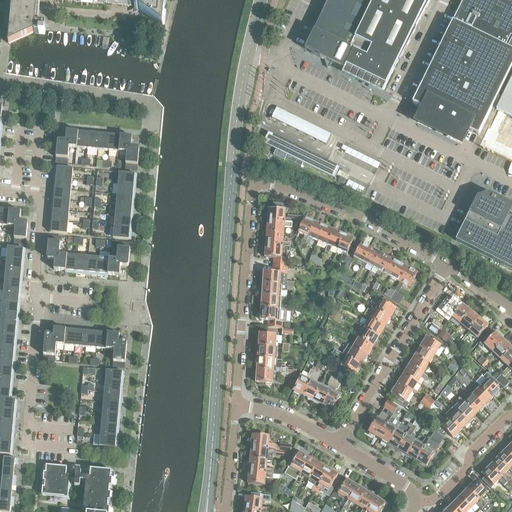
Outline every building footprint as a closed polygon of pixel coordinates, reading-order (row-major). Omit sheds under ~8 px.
[(12,0),(11,21),(9,45),(35,32),(35,34),(45,35),(46,31),(46,29),(46,27),(46,25),(38,24),(40,0),(12,0)] [(163,29),(166,0),(53,0),(54,0),(115,6),(115,2),(126,3),(125,7),(134,7),(133,15),(140,12),(163,29)] [(345,71),(379,0),(329,0),(309,42),(309,43),(309,44),(308,45),(308,46),(308,47),(308,48),(309,49),(309,50),(310,51),(310,52),(311,53),(312,54),(313,55),(320,58),(326,61),(326,62),(328,69),(330,68),(332,64),(345,70),(344,71),(345,71)] [(379,0),(345,71),(356,76),(355,78),(372,86),(373,84),(384,90),(384,91),(394,71),(428,0),(379,0)] [(424,120),(460,137),(464,129),(479,136),(511,67),(511,0),(464,0),(413,104),(428,111),(424,120)] [(511,78),(496,110),(511,117),(511,78)] [(285,159),(301,167),(303,163),(334,179),(340,168),(284,141),(287,134),(273,127),(270,133),(269,133),(263,144),(287,155),(285,159)] [(81,133),(78,133),(77,149),(87,150),(89,132),(83,131),(81,133)] [(77,149),(78,133),(67,132),(66,142),(60,141),(59,141),(58,142),(58,143),(56,165),(68,166),(69,148),(77,149)] [(89,132),(87,150),(98,151),(100,135),(97,135),(95,132),(89,132)] [(100,135),(98,151),(109,152),(110,134),(105,133),(103,135),(100,135)] [(119,153),(121,137),(118,137),(116,134),(110,134),(109,152),(119,153)] [(137,172),(139,150),(139,149),(138,148),(131,148),(132,138),(121,137),(119,153),(127,153),(125,171),(137,172)] [(258,153),(268,158),(270,153),(261,148),(258,153)] [(56,179),(72,180),(73,169),(55,168),(55,174),(57,176),(56,179)] [(337,175),(346,180),(349,176),(340,171),(337,175)] [(119,174),(118,184),(134,186),(134,183),(136,181),(137,175),(119,174)] [(72,180),(56,179),(56,182),(54,184),(53,189),(71,191),(72,180)] [(134,186),(118,184),(117,195),(135,197),(136,192),(134,189),(134,186)] [(71,191),(53,189),(53,195),(55,198),(54,200),(70,202),(71,191)] [(456,241),(487,257),(511,269),(511,205),(489,194),(477,198),(456,241)] [(135,197),(117,195),(116,206),(132,208),(132,205),(135,203),(135,197)] [(52,205),(51,211),(69,213),(70,202),(54,200),(54,204),(52,205)] [(270,209),(269,222),(293,224),(300,225),(303,218),(288,216),(288,217),(286,217),(286,210),(288,211),(288,204),(276,203),(276,209),(270,209)] [(116,206),(115,217),(133,219),(134,213),(132,211),(132,208),(116,206)] [(0,226),(8,227),(10,211),(7,211),(5,209),(0,208),(0,226)] [(21,212),(10,211),(8,227),(16,228),(14,245),(26,247),(28,225),(28,224),(27,223),(26,223),(20,222),(21,212)] [(69,213),(51,211),(51,217),(53,219),(52,222),(68,224),(69,213)] [(115,217),(114,228),(130,229),(130,226),(133,224),(133,219),(115,217)] [(306,236),(304,241),(307,242),(315,222),(305,218),(299,233),(306,236)] [(68,224),(52,222),(52,225),(50,227),(49,233),(67,235),(68,224)] [(269,222),(268,234),(284,235),(285,226),(292,227),(293,224),(269,222)] [(313,239),(318,241),(325,226),(315,222),(307,242),(306,244),(309,246),(313,239)] [(318,241),(328,245),(334,230),(325,226),(318,241)] [(130,229),(114,228),(113,239),(131,241),(132,235),(130,232),(130,229)] [(332,247),(337,249),(344,234),(334,230),(328,245),(325,253),(329,255),(332,247)] [(268,234),(267,246),(291,247),(291,242),(284,242),(284,235),(268,234)] [(340,261),(347,264),(350,257),(346,256),(347,254),(348,254),(354,239),(344,234),(337,249),(343,252),(342,255),(343,255),(340,261)] [(54,271),(65,272),(67,256),(59,255),(61,238),(49,236),(47,258),(47,259),(48,260),(49,260),(55,261),(54,271)] [(117,260),(110,260),(109,276),(120,277),(121,267),(126,267),(127,267),(128,267),(128,266),(129,266),(131,244),(119,243),(117,260)] [(358,265),(361,267),(372,248),(362,243),(360,246),(357,245),(352,255),(355,256),(354,257),(360,260),(358,265)] [(275,258),(274,265),(288,266),(289,259),(288,259),(288,251),(290,252),(291,247),(267,246),(266,258),(275,258)] [(6,259),(25,260),(25,255),(23,253),(24,249),(7,248),(6,259)] [(367,264),(373,267),(381,253),(372,248),(361,267),(365,269),(367,264)] [(380,277),(382,272),(390,258),(381,253),(373,267),(379,271),(377,275),(380,277)] [(76,275),(78,257),(67,256),(65,272),(68,272),(70,274),(76,275)] [(88,258),(78,257),(76,275),(82,275),(84,273),(87,274),(88,258)] [(310,262),(319,267),(321,260),(312,257),(310,262)] [(350,257),(347,264),(344,270),(348,272),(354,259),(350,257)] [(99,259),(88,258),(87,274),(90,274),(92,276),(98,277),(99,259)] [(382,272),(391,277),(399,263),(390,258),(382,272)] [(6,259),(5,269),(22,271),(22,268),(24,267),(25,260),(6,259)] [(109,276),(110,260),(99,259),(98,277),(103,277),(105,275),(108,275),(109,276)] [(391,277),(401,282),(409,268),(399,263),(391,277)] [(265,272),(264,284),(294,287),(294,282),(287,282),(288,266),(274,265),(274,272),(265,272)] [(396,291),(391,300),(400,305),(404,298),(399,295),(404,284),(410,288),(418,273),(409,268),(401,282),(401,283),(396,291)] [(22,271),(5,269),(4,280),(23,282),(23,277),(21,274),(22,271)] [(343,275),(340,280),(350,286),(353,281),(343,275)] [(22,288),(23,282),(4,280),(4,291),(20,293),(20,290),(22,288)] [(352,287),(360,291),(363,286),(355,282),(352,287)] [(264,284),(263,296),(281,297),(282,291),(287,292),(287,290),(293,291),(294,287),(264,284)] [(345,285),(342,290),(347,293),(349,294),(352,289),(345,285)] [(385,296),(391,300),(396,291),(392,288),(390,292),(388,290),(385,296)] [(21,298),(19,296),(20,293),(4,291),(0,290),(0,301),(3,302),(21,304),(21,298)] [(338,297),(343,300),(347,293),(342,290),(338,297)] [(263,296),(262,308),(292,310),(293,307),(285,306),(285,305),(281,305),(281,297),(263,296)] [(447,297),(435,312),(448,322),(452,317),(463,304),(459,302),(460,301),(456,297),(455,298),(454,298),(454,297),(451,300),(447,297)] [(384,298),(382,300),(394,308),(396,305),(384,298)] [(382,300),(376,310),(391,319),(397,309),(382,300)] [(21,304),(3,302),(2,313),(18,314),(18,312),(20,310),(21,304)] [(333,311),(338,313),(342,305),(338,303),(333,311)] [(452,317),(461,324),(471,311),(463,304),(452,317)] [(292,310),(262,308),(261,320),(269,321),(268,328),(283,329),(283,321),(280,321),(280,310),(286,311),(285,315),(302,316),(302,311),(292,311),(292,310)] [(364,316),(370,320),(370,319),(385,328),(391,319),(376,310),(372,308),(370,311),(368,310),(364,316)] [(461,324),(469,331),(480,318),(471,311),(461,324)] [(338,324),(342,317),(333,312),(329,319),(338,324)] [(2,313),(1,324),(19,325),(19,320),(17,318),(18,314),(2,313)] [(480,318),(469,331),(478,339),(489,325),(480,318)] [(370,319),(370,320),(365,329),(379,338),(385,328),(370,319)] [(19,325),(1,324),(0,330),(0,334),(16,336),(16,333),(18,331),(19,325)] [(355,336),(359,339),(359,338),(374,347),(379,338),(365,329),(360,326),(355,336)] [(434,334),(437,337),(442,331),(439,328),(434,334)] [(75,347),(76,329),(71,329),(68,331),(54,329),(53,337),(51,337),(51,336),(51,335),(50,335),(49,334),(48,334),(47,335),(46,335),(46,336),(45,336),(45,337),(43,362),(55,363),(57,346),(75,347)] [(82,330),(76,329),(75,347),(85,348),(87,332),(84,332),(82,330)] [(443,330),(438,337),(446,343),(451,336),(443,330)] [(87,332),(85,348),(96,349),(98,331),(92,331),(90,333),(87,332)] [(98,331),(96,349),(114,351),(113,369),(125,370),(127,344),(127,343),(126,342),(125,342),(125,341),(124,341),(123,341),(122,342),(121,342),(121,343),(119,343),(120,335),(109,334),(105,334),(103,332),(98,331)] [(446,343),(448,344),(450,346),(459,335),(455,332),(446,343)] [(485,344),(493,352),(504,340),(497,333),(494,335),(490,332),(479,343),(482,346),(485,344)] [(16,336),(0,334),(0,345),(17,347),(17,342),(15,339),(16,336)] [(260,335),(259,347),(277,348),(278,336),(260,335)] [(427,337),(421,347),(435,356),(442,343),(433,338),(431,340),(427,337)] [(359,338),(359,339),(353,348),(368,357),(374,347),(359,338)] [(493,352),(501,359),(511,347),(504,340),(493,352)] [(456,349),(460,352),(465,346),(461,343),(456,349)] [(0,345),(0,356),(14,358),(14,355),(16,353),(17,347),(0,345)] [(338,346),(336,350),(362,366),(368,357),(353,348),(349,354),(338,346)] [(259,347),(259,359),(277,360),(277,348),(259,347)] [(421,347),(415,356),(429,365),(435,356),(421,347)] [(501,359),(509,367),(511,363),(511,347),(501,359)] [(362,366),(336,350),(335,350),(333,354),(340,358),(345,361),(339,371),(350,378),(353,374),(356,376),(362,366)] [(0,356),(0,367),(15,369),(15,363),(13,361),(14,358),(0,356)] [(415,356),(409,366),(424,374),(429,365),(415,356)] [(259,359),(258,371),(276,372),(277,360),(259,359)] [(485,360),(480,365),(484,368),(489,363),(485,360)] [(453,361),(451,365),(457,369),(460,365),(453,361)] [(301,394),(304,396),(315,372),(317,369),(320,362),(319,362),(315,369),(313,368),(312,371),(311,370),(307,379),(301,377),(294,391),(295,392),(295,393),(300,395),(301,394)] [(496,380),(505,388),(510,382),(505,378),(511,370),(511,363),(509,367),(502,375),(501,376),(496,380)] [(457,369),(451,365),(448,369),(455,373),(458,370),(457,369)] [(409,366),(403,375),(418,384),(421,378),(428,383),(430,379),(423,375),(424,374),(409,366)] [(0,367),(0,378),(12,379),(12,376),(14,374),(15,369),(0,367)] [(106,371),(105,382),(123,384),(124,378),(122,376),(122,373),(106,371)] [(276,372),(258,371),(257,383),(266,384),(266,385),(272,385),(272,384),(275,385),(276,372)] [(307,399),(313,402),(321,386),(316,384),(320,375),(315,372),(304,396),(308,398),(307,399)] [(298,374),(287,373),(281,373),(281,377),(291,377),(290,383),(295,384),(297,379),(297,378),(298,374)] [(488,380),(480,388),(492,399),(495,396),(496,397),(500,393),(499,392),(500,391),(496,388),(499,385),(487,373),(484,377),(488,380)] [(439,384),(440,384),(445,387),(451,379),(445,374),(439,384)] [(403,375),(398,384),(412,393),(418,384),(403,375)] [(320,403),(324,405),(336,379),(331,377),(328,385),(329,385),(327,389),(321,386),(313,402),(319,405),(320,403)] [(0,378),(0,389),(13,390),(13,384),(11,382),(12,379),(0,378)] [(454,378),(448,387),(451,390),(458,382),(454,378)] [(336,379),(324,405),(328,407),(328,409),(333,411),(333,410),(334,410),(338,403),(339,403),(341,401),(342,397),(341,397),(341,396),(335,393),(337,389),(338,389),(341,382),(336,379)] [(123,384),(105,382),(104,393),(120,394),(121,391),(123,390),(123,384)] [(412,393),(398,384),(392,394),(397,397),(394,401),(406,409),(409,404),(406,402),(412,393)] [(440,384),(439,384),(433,394),(437,396),(445,387),(440,384)] [(451,390),(448,387),(441,395),(446,400),(449,396),(448,394),(452,391),(451,390)] [(480,388),(473,396),(485,408),(489,404),(489,403),(492,399),(480,388)] [(13,390),(0,389),(0,400),(10,401),(10,400),(10,398),(12,396),(13,390)] [(120,394),(104,393),(103,404),(121,405),(122,400),(120,398),(120,394)] [(427,396),(424,400),(432,407),(434,404),(436,402),(427,396)] [(473,396),(465,403),(477,415),(480,411),(481,412),(485,408),(473,396)] [(461,407),(457,411),(470,423),(474,419),(473,419),(477,415),(465,403),(460,398),(456,402),(461,407)] [(0,400),(0,411),(17,412),(17,407),(16,404),(16,401),(10,400),(10,401),(0,400)] [(432,407),(424,400),(420,404),(429,411),(432,407)] [(383,407),(394,414),(398,407),(388,401),(383,407)] [(436,401),(436,402),(434,404),(440,410),(443,407),(436,401)] [(121,405),(103,404),(102,415),(118,416),(119,413),(121,411),(121,405)] [(446,416),(449,419),(461,431),(465,427),(465,428),(470,423),(457,411),(454,408),(446,416)] [(0,411),(0,421),(14,423),(14,420),(16,418),(17,412),(0,411)] [(376,436),(379,438),(391,418),(382,412),(378,419),(378,418),(369,433),(370,433),(369,435),(374,438),(376,436)] [(381,442),(387,446),(397,430),(391,426),(397,416),(393,414),(391,418),(379,438),(383,440),(381,442)] [(102,415),(101,425),(119,427),(120,421),(118,419),(118,416),(102,415)] [(400,454),(406,457),(416,441),(410,438),(414,431),(413,431),(419,421),(415,419),(408,428),(410,429),(398,449),(401,452),(400,454)] [(439,425),(435,431),(444,438),(447,433),(453,439),(454,438),(455,438),(459,434),(458,434),(461,431),(449,419),(442,427),(439,425)] [(14,423),(0,421),(0,432),(15,434),(16,428),(14,426),(14,423)] [(119,427),(101,425),(100,436),(116,438),(117,434),(119,433),(119,427)] [(395,448),(398,449),(410,429),(408,428),(406,427),(402,433),(397,430),(387,446),(393,450),(395,448)] [(429,440),(417,461),(420,463),(419,465),(424,468),(425,466),(426,467),(435,453),(436,453),(444,438),(435,431),(429,441),(429,440)] [(15,434),(0,432),(0,443),(12,445),(12,441),(15,439),(15,434)] [(116,438),(100,436),(99,447),(115,449),(117,449),(118,443),(116,440),(116,438)] [(253,436),(252,448),(276,450),(276,445),(269,445),(269,437),(253,436)] [(413,459),(417,461),(429,440),(425,438),(421,444),(416,441),(406,457),(412,461),(413,459)] [(12,445),(0,443),(0,454),(13,455),(14,449),(12,447),(12,445)] [(252,448),(251,460),(267,462),(268,454),(275,455),(275,456),(286,457),(287,452),(276,451),(276,450),(252,448)] [(511,456),(506,451),(498,458),(510,470),(509,470),(511,472),(511,456)] [(293,478),(297,480),(310,458),(300,452),(291,468),(297,471),(293,478)] [(0,468),(15,470),(15,464),(18,464),(19,459),(0,457),(0,468)] [(304,475),(310,479),(319,463),(310,458),(297,480),(300,482),(304,475)] [(498,458),(490,466),(508,484),(511,480),(505,474),(509,470),(510,470),(498,458)] [(251,460),(250,472),(274,474),(274,469),(266,468),(267,462),(251,460)] [(312,489),(316,491),(328,469),(319,463),(310,479),(308,483),(314,486),(312,489)] [(109,511),(110,509),(108,508),(109,502),(111,503),(111,494),(109,494),(110,488),(112,488),(113,480),(111,480),(112,472),(92,470),(92,467),(67,465),(67,468),(47,466),(47,467),(46,473),(44,473),(44,482),(46,482),(45,488),(43,488),(42,496),(68,498),(70,480),(76,481),(75,487),(80,487),(81,481),(87,482),(83,511),(109,511)] [(508,484),(490,466),(482,474),(485,477),(483,480),(491,488),(498,481),(504,487),(508,484)] [(0,468),(0,479),(17,481),(17,477),(14,476),(15,470),(0,468)] [(332,492),(334,493),(340,483),(335,480),(338,475),(328,469),(316,491),(319,493),(323,486),(329,490),(325,497),(328,498),(332,492)] [(274,474),(250,472),(249,484),(265,485),(266,477),(273,478),(273,479),(280,480),(280,475),(274,475),(274,474)] [(0,479),(0,490),(13,492),(13,486),(16,486),(17,481),(0,479)] [(340,504),(344,506),(357,486),(347,480),(344,485),(340,483),(334,493),(333,494),(331,498),(342,501),(340,504)] [(475,481),(467,489),(489,510),(492,508),(488,504),(488,503),(482,498),(490,490),(482,483),(480,485),(475,481)] [(352,502),(358,506),(366,492),(357,486),(344,506),(348,509),(352,502)] [(467,489),(460,497),(471,509),(476,504),(482,509),(482,510),(483,511),(489,511),(489,510),(467,489)] [(0,490),(0,501),(15,503),(15,498),(12,498),(13,492),(0,490)] [(361,511),(366,511),(376,497),(366,492),(358,506),(363,509),(361,511)] [(246,498),(245,511),(254,511),(268,511),(269,509),(262,508),(263,502),(270,503),(271,497),(252,494),(251,498),(246,498)] [(366,511),(379,511),(385,503),(376,497),(366,511)] [(460,497),(452,505),(459,511),(468,511),(471,509),(460,497)] [(15,503),(0,501),(0,511),(11,511),(12,507),(15,507),(15,503)] [(293,502),(290,511),(303,511),(305,509),(293,502)] [(306,507),(314,511),(319,511),(321,510),(309,503),(306,507)]
